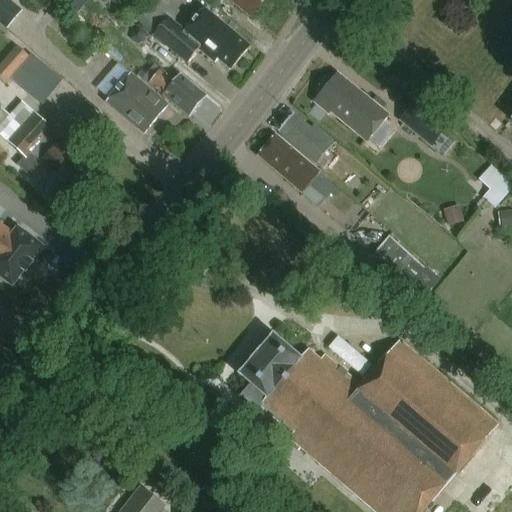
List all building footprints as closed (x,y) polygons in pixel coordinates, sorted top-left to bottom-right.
[(20,11),(4,0),(0,0),(0,22),(7,28),(20,11)] [(74,16),(87,0),(65,0),(61,5),(74,16)] [(225,0),(250,21),(267,0),(225,0)] [(170,18),(151,2),(136,20),(154,36),(170,18)] [(230,72),(250,49),(205,9),(184,33),(169,20),(156,35),(188,62),(199,49),(216,64),(218,61),(230,72)] [(14,47),(0,63),(0,83),(3,86),(28,59),(14,47)] [(22,78),(42,98),(58,81),(39,61),(22,78)] [(189,117),(206,98),(180,76),(174,83),(160,71),(149,83),(189,117)] [(132,78),(108,105),(145,136),(167,108),(132,78)] [(322,96),(315,104),(329,116),(331,114),(368,143),(390,117),(353,87),(348,93),(335,82),(324,82),(320,88),(322,95),(321,96),(322,96)] [(401,121),(432,147),(448,127),(417,102),(401,121)] [(30,178),(41,166),(64,186),(82,166),(58,144),(57,145),(47,136),(52,130),(22,103),(0,127),(0,136),(25,159),(18,166),(30,178)] [(318,165),(335,145),(314,127),(312,129),(295,115),(280,134),(318,165)] [(302,195),(321,173),(278,136),(260,158),(302,195)] [(494,209),(511,189),(511,184),(492,166),(480,180),(490,189),(482,197),(494,209)] [(448,227),(463,222),(459,207),(444,211),(448,227)] [(511,210),(502,212),(504,237),(511,236),(511,210)] [(13,235),(0,224),(0,278),(12,288),(24,272),(25,274),(33,264),(31,263),(43,248),(18,228),(13,235)] [(426,270),(390,238),(376,253),(412,286),(426,270)] [(375,511),(425,511),(499,426),(401,342),(362,388),(325,357),(322,361),(310,351),(302,360),(275,337),(241,377),(252,386),(242,397),(259,412),(264,406),(295,434),(290,439),(375,511)] [(161,511),(164,508),(141,490),(126,509),(129,511),(128,511),(161,511)]
